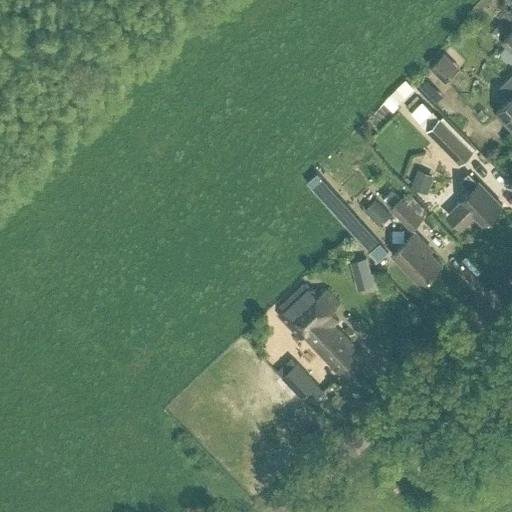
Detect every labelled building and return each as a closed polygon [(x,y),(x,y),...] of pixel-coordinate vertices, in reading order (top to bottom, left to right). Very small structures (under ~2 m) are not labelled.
[(511,50),(511,30),(502,40),(506,44),(511,50)] [(469,43),(460,52),(478,71),(488,61),(469,43)] [(397,49),(407,72),(417,67),(407,44),(397,49)] [(511,61),(511,60),(511,50),(506,44),(500,50),(511,61)] [(431,65),(445,80),(456,71),(441,55),(431,65)] [(510,98),(496,112),(506,122),(508,120),(511,123),(511,74),(499,87),(510,98)] [(370,81),(353,100),(364,110),(381,90),(370,81)] [(423,101),(412,111),(420,120),(432,110),(433,109),(424,100),(423,101)] [(390,131),(402,120),(389,107),(378,118),(390,131)] [(460,163),(471,153),(450,130),(438,118),(427,128),(439,140),(460,163)] [(324,169),(330,181),(339,176),(333,165),(324,169)] [(428,191),(435,173),(418,167),(411,185),(428,191)] [(352,232),(377,260),(388,250),(318,171),(307,180),(307,181),(352,232)] [(461,199),(462,201),(451,212),(453,214),(450,216),(458,225),(461,223),(463,225),(475,215),(483,223),(504,204),(479,178),(476,181),(468,172),(460,180),(470,191),(461,199)] [(391,213),(377,198),(366,208),(380,224),(391,213)] [(411,228),(422,218),(401,198),(391,207),(411,228)] [(392,253),(421,284),(442,264),(425,246),(427,244),(415,231),(392,253)] [(366,256),(350,261),(358,287),(374,282),(371,271),(366,256)] [(305,334),(316,346),(354,387),(378,365),(362,348),(359,352),(334,325),(338,319),(331,310),(340,302),(326,288),(319,295),(304,284),(279,308),(301,335),(305,334)] [(325,389),(298,360),(282,375),(301,396),(310,388),(318,396),(325,389)] [(434,479),(440,474),(433,465),(427,470),(434,479)]
